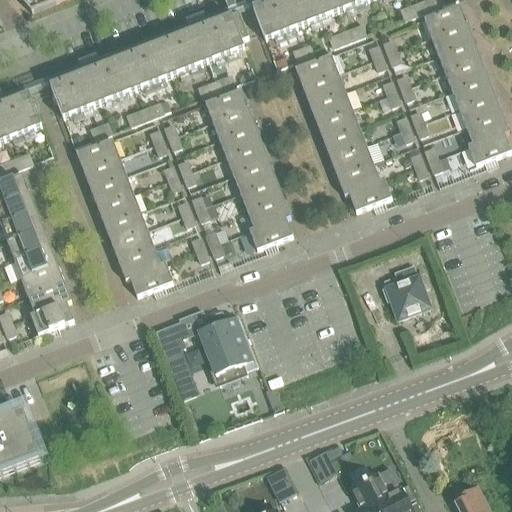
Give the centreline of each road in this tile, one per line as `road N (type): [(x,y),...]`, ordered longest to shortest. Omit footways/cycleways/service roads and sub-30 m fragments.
road 1 (residential): [(0,376),(223,294),(260,288),(511,189)]
road 2 (tertiary): [(103,511),(511,360)]
